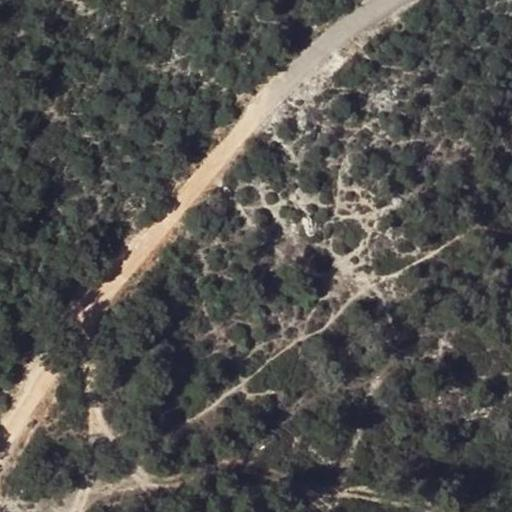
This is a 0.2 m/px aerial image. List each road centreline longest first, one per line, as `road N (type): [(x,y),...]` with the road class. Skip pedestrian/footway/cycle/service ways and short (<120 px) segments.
road 1 (track): [(0,443),(65,334),(171,200),(295,75),(394,0)]
road 2 (track): [(65,334),(94,405),(88,480),(76,511)]
road 3 (track): [(94,405),(170,511)]
